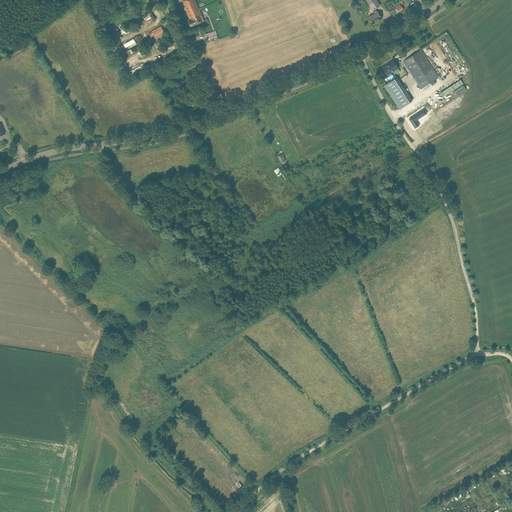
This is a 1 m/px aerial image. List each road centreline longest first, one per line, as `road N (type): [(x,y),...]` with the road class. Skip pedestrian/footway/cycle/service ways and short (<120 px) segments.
road 1 (unclassified): [(233,511),(300,456),(477,352),(452,220),(359,52)]
road 2 (tertiary): [(0,171),(212,116)]
road 3 (tertiary): [(212,116),(359,52)]
road 4 (unclassified): [(212,116),(165,0)]
